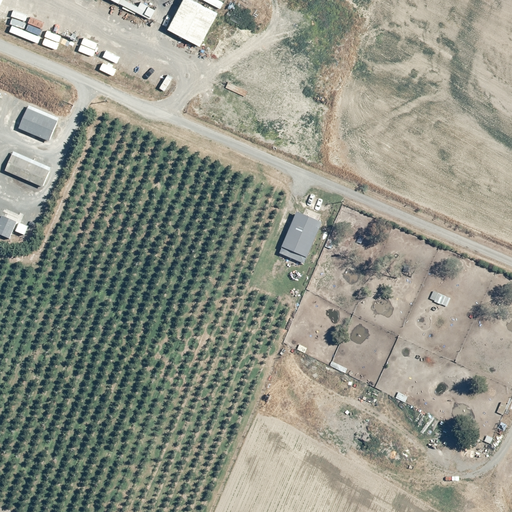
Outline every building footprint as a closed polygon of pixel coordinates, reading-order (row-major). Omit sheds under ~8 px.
[(127,0),(112,0),(117,3),(117,2),(149,18),(154,8),(139,1),(137,5),(127,0)] [(216,12),(192,0),(180,0),(166,29),(199,46),(216,12)] [(58,117),(28,105),(19,125),(50,137),(58,117)] [(50,167),(12,151),(5,167),(16,172),(43,183),(50,167)] [(322,213),(306,208),(303,214),(294,211),(279,254),(305,263),(322,213)] [(16,221),(0,215),(0,234),(9,238),(16,221)] [(27,225),(18,222),(14,232),(24,235),(27,225)]
